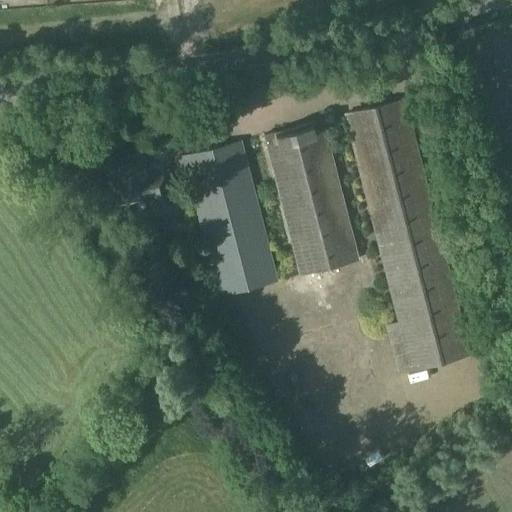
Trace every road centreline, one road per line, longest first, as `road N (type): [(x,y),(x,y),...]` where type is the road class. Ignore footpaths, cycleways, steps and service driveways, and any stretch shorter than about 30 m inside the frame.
road 1 (unknown): [(6,84),(290,511)]
road 2 (unclassified): [(487,0),(286,51),(0,85)]
